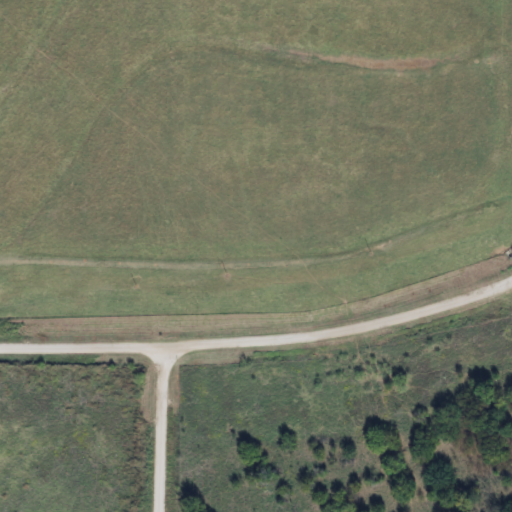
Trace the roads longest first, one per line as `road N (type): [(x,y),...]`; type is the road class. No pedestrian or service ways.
road 1 (residential): [(169,345),(325,334),(511,281)]
road 2 (residential): [(169,345),(0,346)]
road 3 (residential): [(165,511),(169,345)]
